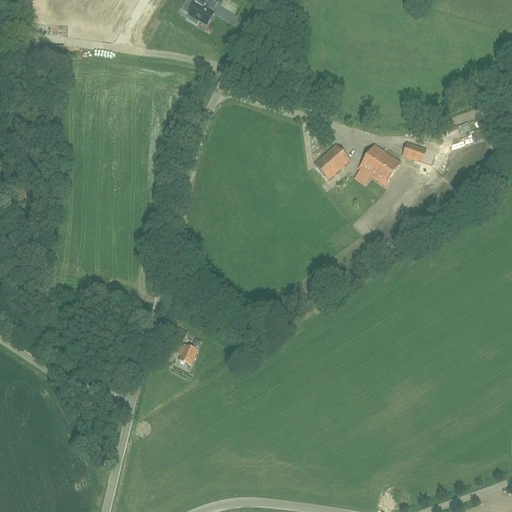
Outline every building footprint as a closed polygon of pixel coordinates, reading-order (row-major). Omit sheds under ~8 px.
[(91,0),(82,0),(78,6),(96,17),(102,7),(91,0)] [(207,27),(214,15),(202,8),(206,1),(204,0),(190,0),(189,2),(194,5),(188,16),(207,27)] [(407,146),(403,157),(421,164),(425,152),(407,146)] [(336,147),(315,166),(328,181),(349,162),(336,147)] [(374,148),(359,170),(385,187),(399,165),(374,148)] [(349,186),(356,183),(352,170),(344,172),(349,186)] [(353,188),(346,199),(359,206),(365,195),(353,188)] [(173,340),(183,344),(188,333),(178,328),(173,340)] [(181,356),(179,361),(191,367),(197,352),(182,345),(178,354),(181,356)]
